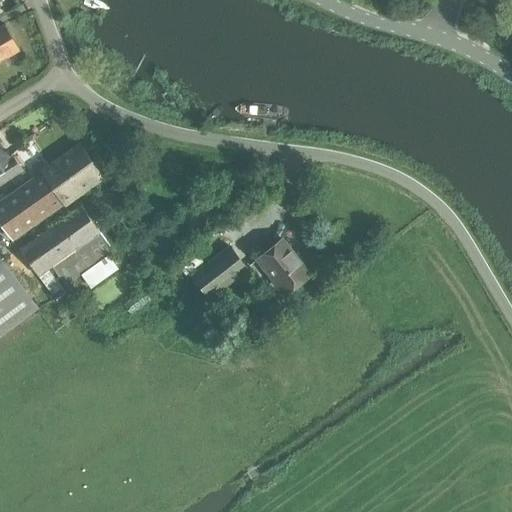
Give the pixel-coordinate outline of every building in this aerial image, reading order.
[(0,60),(19,49),(5,25),(0,27),(0,60)] [(9,155),(0,141),(0,187),(26,169),(14,152),(9,155)] [(67,204),(103,178),(77,142),(41,168),(42,170),(0,200),(0,219),(15,240),(66,203),(67,204)] [(81,205),(20,249),(39,276),(52,266),(65,285),(81,274),(107,254),(114,250),(81,205)] [(284,296),(311,274),(282,238),(255,260),(284,296)] [(210,300),(249,269),(229,244),(190,275),(210,300)] [(107,254),(81,274),(91,287),(118,268),(107,254)] [(0,337),(39,308),(0,256),(0,337)]
